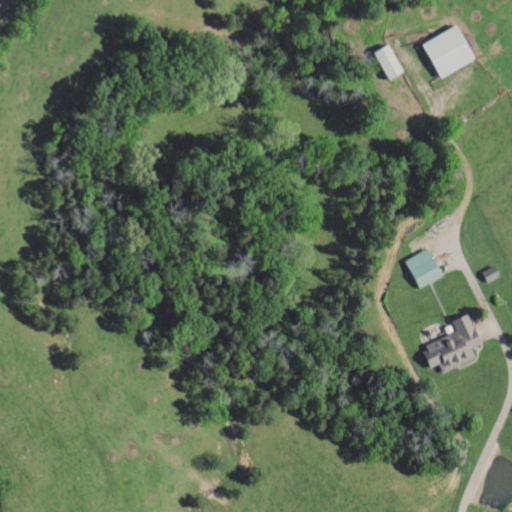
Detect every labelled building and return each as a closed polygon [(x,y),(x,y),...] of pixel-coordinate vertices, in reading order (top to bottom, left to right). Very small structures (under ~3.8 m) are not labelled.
[(481,60),(465,25),(429,42),(445,77),(481,60)] [(408,74),(396,45),(381,51),(393,80),(408,74)] [(411,260),(426,287),(448,276),(434,248),(411,260)] [(491,281),(505,277),(502,266),(489,270),(491,281)] [(489,343),(487,336),(482,338),(475,315),(458,321),(461,333),(425,344),(433,368),(446,364),(448,371),(458,368),(454,354),(489,343)]
